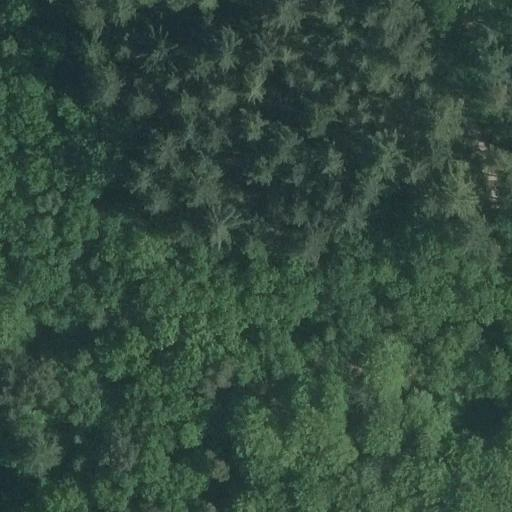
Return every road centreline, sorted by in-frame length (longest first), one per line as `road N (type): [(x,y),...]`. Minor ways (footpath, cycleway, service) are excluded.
road 1 (track): [(422,0),(511,235)]
road 2 (track): [(0,15),(147,0)]
